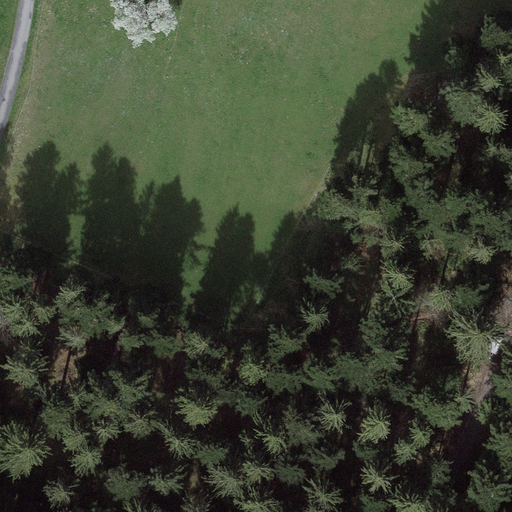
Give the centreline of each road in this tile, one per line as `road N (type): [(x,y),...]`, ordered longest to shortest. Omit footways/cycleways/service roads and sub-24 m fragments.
road 1 (track): [(418,511),(511,342)]
road 2 (unclassified): [(0,123),(27,0)]
